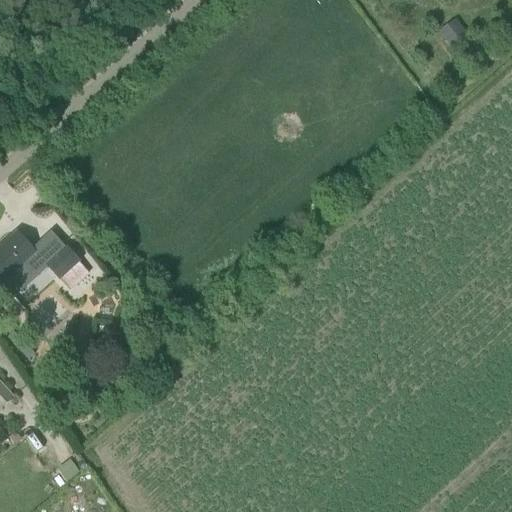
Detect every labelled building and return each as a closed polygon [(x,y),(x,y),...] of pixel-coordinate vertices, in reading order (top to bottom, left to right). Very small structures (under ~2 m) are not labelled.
[(452,51),(468,40),(456,24),(440,35),(452,51)] [(35,255),(17,235),(0,250),(0,283),(1,285),(17,271),(29,283),(41,272),(30,259),(35,255)] [(66,248),(46,266),(60,281),(68,273),(77,283),(88,273),(66,248)] [(131,372),(136,324),(118,322),(113,371),(131,372)] [(0,410),(13,399),(0,385),(0,410)] [(61,468),(68,482),(82,474),(75,461),(61,468)]
